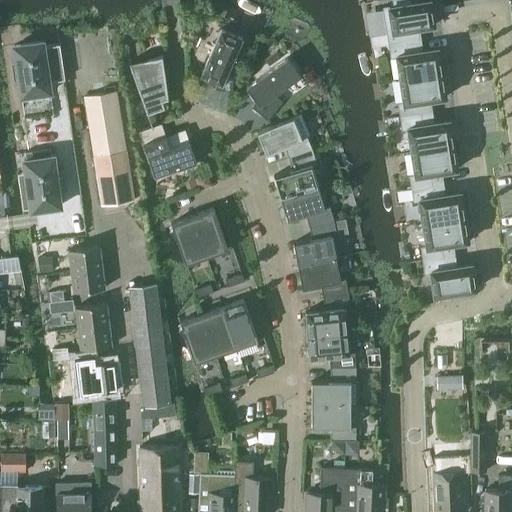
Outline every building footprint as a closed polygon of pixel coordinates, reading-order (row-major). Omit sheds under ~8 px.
[(383,7),(388,44),(419,39),(418,28),(434,25),(429,0),(428,0),(410,3),(409,0),(392,0),(393,6),(383,7)] [(215,81),(214,89),(231,91),(234,67),(228,66),(241,37),(220,28),(200,74),(215,81)] [(389,44),(391,57),(396,56),(400,79),(441,73),(437,48),(421,51),(420,39),(389,44)] [(15,64),(12,65),(14,81),(18,80),(20,96),(50,92),(47,76),(63,73),(58,44),(43,46),(42,42),(13,46),(15,64)] [(255,51),(245,46),(239,59),(249,63),(255,51)] [(276,51),(264,59),(269,66),(280,57),(276,51)] [(168,98),(162,55),(160,55),(131,65),(130,61),(128,61),(146,113),(164,107),(161,99),(166,97),(166,98),(168,98)] [(274,94),(300,76),(286,57),(245,87),(255,101),(250,106),(266,119),(282,100),(274,94)] [(400,79),(403,102),(398,103),(400,116),(431,111),(429,100),(445,97),(441,73),(400,79)] [(116,90),(84,96),(93,150),(125,145),(116,90)] [(400,116),(402,129),(407,128),(411,151),(452,144),(448,120),(433,122),(431,111),(400,116)] [(283,147),(287,158),(312,149),(306,136),(309,135),(300,113),(292,117),(256,131),(265,154),(283,147)] [(161,123),(138,131),(142,142),(165,134),(161,123)] [(165,134),(142,142),(154,176),(196,162),(188,140),(169,147),(165,134)] [(411,151),(415,174),(409,175),(411,188),(442,183),(440,171),(456,169),(452,144),(411,151)] [(125,145),(93,150),(102,205),(134,200),(125,145)] [(26,159),(23,159),(30,210),(60,205),(58,189),(65,188),(63,170),(55,171),(53,155),(51,155),(50,148),(25,152),(26,159)] [(291,169),(273,175),(280,197),(318,186),(311,165),(316,163),(315,160),(320,158),(318,151),(313,152),(312,149),(287,158),(291,169)] [(195,178),(199,189),(210,185),(206,174),(195,178)] [(442,183),(411,188),(413,201),(419,200),(422,223),(464,216),(460,192),(444,194),(442,183)] [(305,214),(308,226),(334,220),(329,205),(324,207),(318,186),(280,197),(286,219),(305,214)] [(213,207),(191,215),(206,256),(227,249),(213,207)] [(172,226),(169,229),(176,237),(176,238),(185,264),(206,256),(191,215),(170,222),(172,226)] [(421,247),(423,260),(453,255),(452,243),(467,241),(464,216),(422,223),(426,246),(421,247)] [(311,238),(292,242),(297,265),(336,257),(331,236),(337,235),(334,220),(308,226),(311,238)] [(69,250),(71,271),(102,267),(100,246),(69,250)] [(453,255),(423,260),(425,272),(430,272),(434,295),(442,294),(442,297),(455,295),(455,292),(475,289),(471,264),(455,266),(453,255)] [(0,271),(20,270),(17,256),(9,257),(8,257),(0,258),(0,271)] [(49,256),(38,257),(40,272),(51,270),(49,256)] [(320,284),(322,297),(348,293),(345,278),(340,279),(336,257),(297,265),(301,288),(320,284)] [(102,267),(71,271),(74,291),(105,288),(102,267)] [(241,273),(225,278),(227,286),(244,280),(241,273)] [(155,283),(128,286),(132,321),(159,318),(155,283)] [(210,283),(194,289),(196,296),(212,291),(210,283)] [(62,289),(49,291),(50,302),(63,301),(62,289)] [(304,311),(307,334),(346,330),(344,308),(349,308),(348,293),(322,297),(324,309),(304,311)] [(242,299),(221,306),(236,348),(257,340),(242,299)] [(60,302),(49,303),(50,312),(62,310),(60,302)] [(76,307),(78,329),(109,325),(107,303),(76,307)] [(221,306),(201,313),(215,355),(236,348),(221,306)] [(181,325),(178,327),(185,336),(194,362),(215,355),(201,313),(179,321),(181,325)] [(159,318),(132,321),(136,355),(163,352),(159,318)] [(109,325),(78,329),(81,350),(112,346),(109,325)] [(260,326),(253,328),(257,340),(264,338),(260,326)] [(328,355),(329,368),(355,367),(354,352),(348,352),(346,330),(307,334),(309,357),(328,355)] [(67,346),(52,348),(53,359),(68,358),(67,346)] [(163,352),(136,355),(140,389),(167,385),(163,352)] [(92,355),(79,357),(80,365),(83,392),(97,390),(97,391),(117,389),(114,361),(93,363),(92,355)] [(273,363),(256,369),(258,377),(273,372),(273,364),(273,363)] [(355,367),(329,368),(329,381),(311,381),(311,404),(358,404),(358,381),(355,381),(355,367)] [(245,373),(228,379),(231,386),(247,380),(245,373)] [(436,375),(436,389),(461,388),(461,375),(436,375)] [(219,382),(203,388),(205,395),(221,389),(219,382)] [(167,385),(140,389),(142,406),(149,405),(169,402),(167,385)] [(94,400),(95,465),(118,464),(115,399),(94,400)] [(55,417),(57,417),(66,417),(66,402),(55,402),(55,417)] [(53,404),(38,404),(38,419),(53,419),(53,404)] [(350,404),(310,404),(310,427),(329,427),(329,440),(355,440),(355,426),(350,426),(350,404)] [(142,406),(142,417),(151,417),(149,405),(142,406)] [(41,437),(55,437),(54,421),(41,421),(41,437)] [(243,437),(247,439),(254,436),(256,432),(255,429),(251,427),(243,430),(242,434),(243,437)] [(485,431),(470,431),(470,471),(473,471),(485,471),(485,445),(485,431)] [(360,440),(346,440),(346,453),(360,453),(360,440)] [(344,441),(332,441),(332,448),(336,452),(344,452),(344,441)] [(139,447),(141,511),(180,511),(180,505),(178,445),(139,447)] [(24,454),(0,453),(0,471),(16,472),(24,472),(24,454)] [(468,454),(433,456),(434,471),(433,471),(434,511),(462,511),(461,472),(469,472),(468,454)] [(234,460),(234,471),(232,511),(233,511),(244,511),(268,511),(270,476),(252,475),(253,461),(234,460)] [(307,491),(306,511),(341,511),(344,467),(344,460),(333,460),(332,467),(320,466),(319,491),(307,491)] [(194,471),(208,472),(209,461),(195,461),(194,471)] [(372,469),(344,467),(341,511),(381,511),(381,507),(387,507),(388,496),(382,496),(382,483),(371,483),(372,469)] [(197,506),(197,511),(233,511),(232,511),(234,471),(216,470),(216,474),(199,473),(197,506)] [(190,474),(189,494),(198,494),(199,475),(190,474)] [(484,511),(510,511),(511,496),(511,495),(511,474),(500,474),(499,489),(486,489),(484,511)] [(73,511),(73,482),(55,483),(56,510),(55,511),(73,511)] [(90,511),(90,482),(73,482),(73,511),(90,511)] [(15,485),(0,485),(0,511),(41,511),(42,486),(15,485)]
